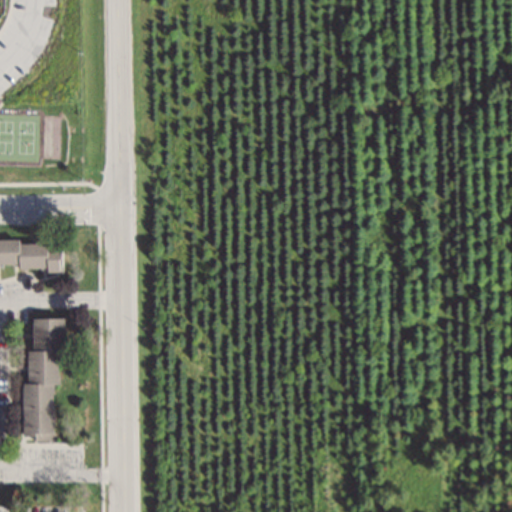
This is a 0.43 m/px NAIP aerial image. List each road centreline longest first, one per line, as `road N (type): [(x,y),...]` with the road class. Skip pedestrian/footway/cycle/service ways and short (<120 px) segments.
road 1 (secondary): [(125,511),(121,204)]
road 2 (secondary): [(121,204),(118,0)]
road 3 (residential): [(0,207),(121,204)]
